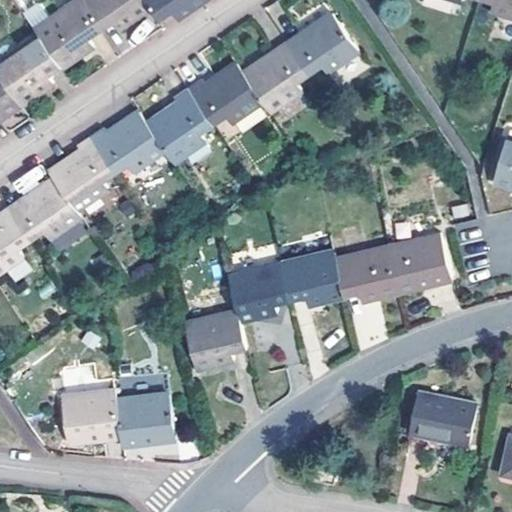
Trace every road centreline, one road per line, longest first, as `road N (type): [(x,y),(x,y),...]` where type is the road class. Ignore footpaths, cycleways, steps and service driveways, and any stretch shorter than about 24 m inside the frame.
road 1 (residential): [(209,490),(315,400),(465,325),(511,314)]
road 2 (residential): [(240,0),(0,167)]
road 3 (residential): [(0,466),(209,490)]
